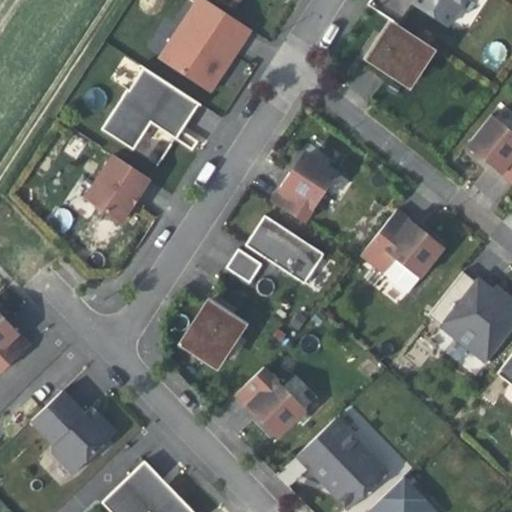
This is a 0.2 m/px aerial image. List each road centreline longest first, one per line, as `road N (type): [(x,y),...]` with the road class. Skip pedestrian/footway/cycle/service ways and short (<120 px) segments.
road 1 (residential): [(113,351),(275,98),(285,65)]
road 2 (residential): [(285,65),(511,244)]
road 3 (residential): [(113,351),(268,511)]
road 4 (track): [(109,0),(0,166)]
